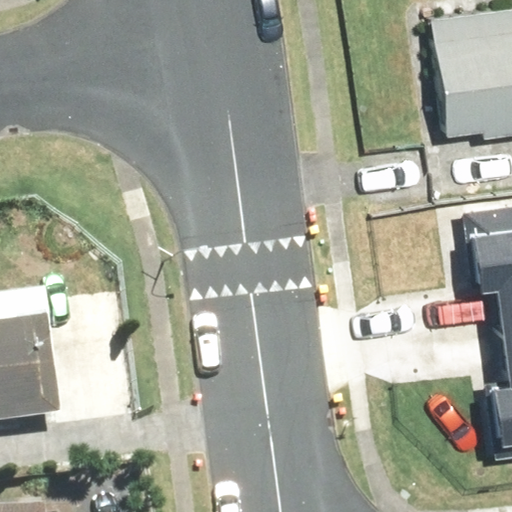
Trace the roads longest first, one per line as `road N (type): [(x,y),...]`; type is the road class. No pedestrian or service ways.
road 1 (residential): [(286,511),(221,52)]
road 2 (residential): [(221,52),(0,79)]
